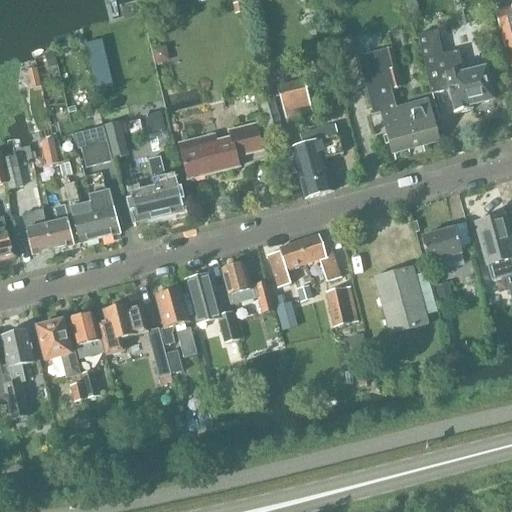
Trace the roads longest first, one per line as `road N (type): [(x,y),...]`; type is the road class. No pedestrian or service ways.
road 1 (unclassified): [(0,300),(511,163)]
road 2 (secondary): [(265,511),(511,444)]
